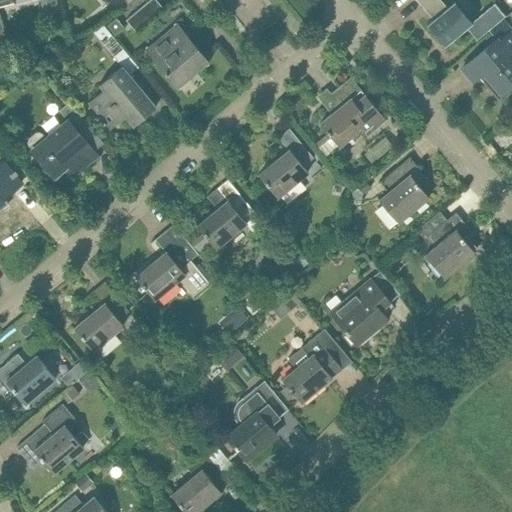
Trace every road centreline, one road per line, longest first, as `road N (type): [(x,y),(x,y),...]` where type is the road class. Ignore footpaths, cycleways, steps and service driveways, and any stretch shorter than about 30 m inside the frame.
road 1 (residential): [(0,290),(265,89)]
road 2 (residential): [(271,511),(445,331),(511,286)]
road 3 (residential): [(511,211),(347,24)]
